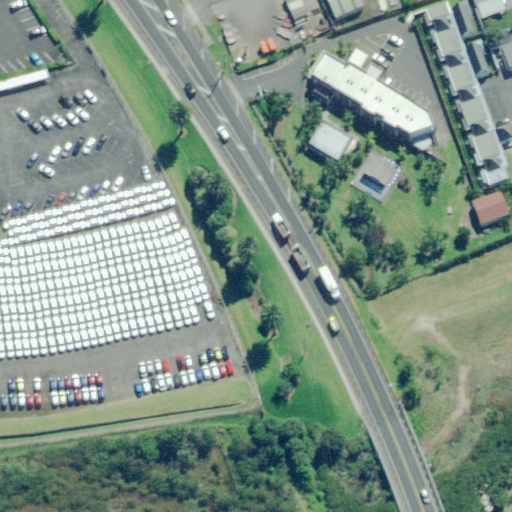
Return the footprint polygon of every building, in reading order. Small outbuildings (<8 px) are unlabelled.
[(310,23),(300,0),(284,0),(296,28),(310,23)] [(357,0),(326,0),(336,23),(362,11),(357,0)] [(479,32),(467,0),(453,0),(421,11),(484,188),(511,177),(511,165),(506,149),(511,146),(511,126),(510,122),(498,127),(466,36),(479,32)] [(506,11),(502,0),(473,0),(481,20),(506,11)] [(511,69),(511,44),(499,49),(507,71),(511,69)] [(424,115),(320,52),(300,79),(398,144),(429,134),(424,115)] [(351,143),(324,126),(309,149),(337,166),(351,143)] [(510,217),(502,195),(474,204),(482,227),(510,217)]
